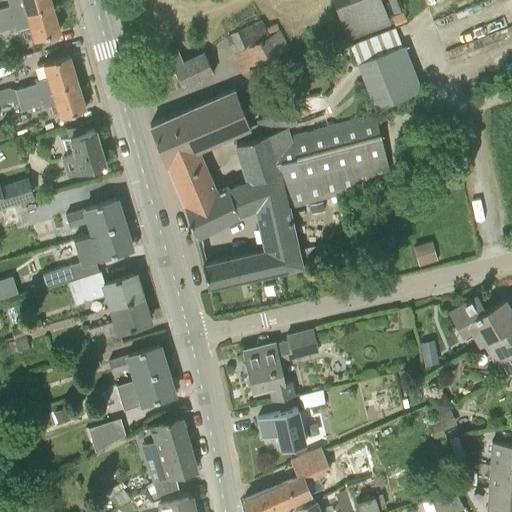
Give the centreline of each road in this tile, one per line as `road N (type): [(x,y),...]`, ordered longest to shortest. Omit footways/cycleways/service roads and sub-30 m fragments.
road 1 (secondary): [(189,338),(93,0)]
road 2 (residential): [(511,260),(189,338)]
road 3 (secondary): [(224,511),(189,338)]
